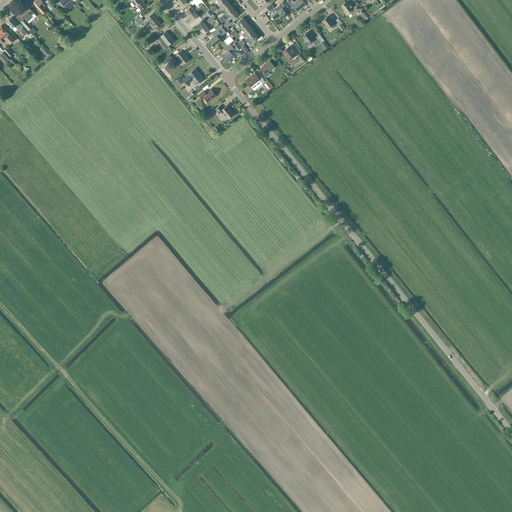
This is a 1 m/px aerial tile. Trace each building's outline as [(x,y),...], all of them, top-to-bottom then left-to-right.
[(42,14),(45,11),(43,8),(45,6),(41,2),(44,0),(43,0),(34,0),(35,0),(39,4),(35,6),(42,14)] [(132,0),(132,1),(138,8),(138,7),(141,10),(146,6),(141,0),(132,0)] [(230,4),(226,0),(225,0),(220,4),(224,9),(230,4)] [(297,11),(302,8),(296,1),(294,3),(291,0),(287,0),(286,1),(291,7),(293,5),(297,11)] [(353,15),(360,9),(357,5),(353,8),(348,1),(342,6),(345,10),(344,12),(347,15),(351,12),(353,15)] [(275,8),(283,18),(288,15),(283,9),(286,7),(282,2),(275,8)] [(185,11),(189,15),(202,5),(201,3),(193,9),(191,6),(185,11)] [(271,12),(273,10),(275,13),(274,14),(279,21),(283,18),(275,8),(274,5),(273,6),(271,3),(266,7),(268,10),(269,10),(271,12)] [(234,9),(230,4),(224,9),(226,11),(224,13),(226,16),(234,9)] [(204,6),(202,5),(189,15),(193,20),(198,15),(196,13),(204,6)] [(33,13),(27,7),(16,17),(32,35),(36,31),(27,21),(32,17),(31,15),(33,13)] [(234,9),(226,16),(228,18),(230,16),(232,19),(238,14),(234,9)] [(53,18),(47,11),(43,14),(50,21),(53,18)] [(155,28),(160,23),(153,14),(147,18),(148,20),(145,23),(147,26),(151,23),(155,28)] [(334,28),(337,26),(329,15),(322,21),(327,29),(332,25),(334,28)] [(17,29),(19,27),(16,24),(17,23),(11,17),(6,22),(12,28),(14,26),(17,29)] [(196,25),(200,29),(214,19),(212,17),(204,23),(202,20),(196,25)] [(238,29),(241,27),(247,23),(242,18),(237,22),(239,25),(236,27),(238,29)] [(215,20),(214,19),(200,29),(204,34),(210,29),(207,27),(215,20)] [(241,27),(245,32),(251,28),(247,23),(241,27)] [(14,39),(9,34),(7,32),(0,26),(0,39),(2,37),(9,44),(14,39)] [(215,36),(209,40),(214,46),(221,41),(218,37),(222,34),(223,35),(226,32),(221,26),(212,33),(215,36)] [(245,32),(249,37),(255,32),(251,28),(245,32)] [(159,38),(158,39),(161,42),(160,43),(160,44),(165,49),(166,50),(168,48),(168,46),(174,41),(167,31),(159,38)] [(259,37),(255,32),(249,37),(253,42),(259,37)] [(302,36),(306,41),(304,42),(304,43),(306,46),(307,46),(309,45),(309,44),(312,41),(316,46),(320,42),(316,37),(314,39),(308,32),(302,36)] [(157,40),(154,36),(147,41),(150,45),(157,40)] [(231,52),(235,49),(232,46),(231,44),(225,48),(228,51),(222,56),(228,62),(234,56),(231,52)] [(288,60),(297,53),(290,46),(282,52),(288,60)] [(12,54),(6,47),(3,50),(8,57),(12,54)] [(183,64),(189,59),(182,50),(174,56),(177,60),(179,59),(183,64)] [(10,58),(3,51),(0,53),(0,56),(5,63),(10,58)] [(298,55),(303,62),(306,59),(301,53),(298,55)] [(172,58),(169,54),(162,60),(165,64),(172,58)] [(268,72),(274,67),(269,61),(262,67),(265,71),(262,73),(266,78),(270,74),(268,72)] [(196,84),(203,79),(195,69),(188,75),(189,75),(183,80),(187,84),(193,80),(196,84)] [(262,83),(265,81),(259,75),(257,76),(254,73),(246,80),(252,87),(260,80),(262,83)] [(208,102),(216,96),(211,89),(206,93),(204,91),(198,95),(202,100),(205,98),(208,102)] [(226,120),(234,114),(227,106),(223,109),(220,106),(216,109),(220,114),(222,112),(224,113),(222,115),(222,117),(224,120),(226,120)] [(211,116),(209,112),(203,117),(205,120),(211,116)]
